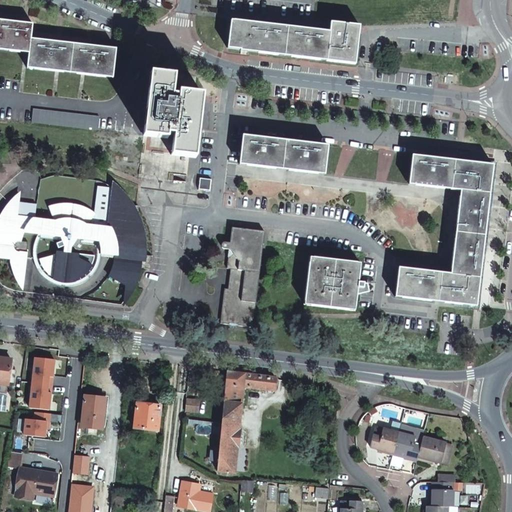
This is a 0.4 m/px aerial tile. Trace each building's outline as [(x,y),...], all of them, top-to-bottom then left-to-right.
[(32,25),(0,21),(0,50),(28,54),(27,68),(112,78),(115,50),(30,40),(32,25)] [(359,27),(330,23),(329,33),(230,21),(227,48),(239,50),(240,51),(354,65),(359,27)] [(173,77),(150,74),(143,137),(166,140),(167,135),(174,136),(171,156),(194,159),(202,96),(178,93),(178,97),(172,97),(173,77)] [(98,115),(32,108),(30,122),(97,130),(98,115)] [(324,175),(327,147),(243,137),(239,165),(324,175)] [(492,166),(411,157),(408,185),(460,191),(450,276),(398,270),(395,298),(475,308),(492,166)] [(198,179),(197,191),(209,193),(209,192),(210,180),(198,179)] [(61,205),(57,206),(57,214),(51,215),(53,223),(15,218),(16,208),(6,206),(5,207),(0,214),(0,258),(11,260),(11,263),(12,266),(12,270),(13,273),(15,277),(23,278),(27,244),(19,243),(21,232),(61,237),(64,248),(63,253),(55,252),(54,257),(39,262),(39,264),(40,266),(42,269),(48,275),(52,278),(52,280),(55,282),(58,283),(64,284),(68,284),(74,283),(74,280),(77,279),(79,278),(86,273),(88,270),(90,267),(76,259),(77,250),(78,250),(81,248),(81,247),(81,243),(80,243),(78,242),(78,239),(97,241),(98,254),(111,256),(109,277),(126,287),(124,301),(126,299),(128,297),(131,292),(134,286),(136,281),(139,275),(141,268),(149,270),(152,258),(145,255),(145,245),(144,239),(143,232),(142,228),(136,216),(138,206),(129,204),(122,197),(116,192),(111,188),(111,190),(107,228),(86,226),(92,214),(88,211),(84,209),(78,207),(74,206),(70,206),(65,205),(61,205)] [(92,214),(86,226),(107,228),(111,190),(95,188),(92,214)] [(12,199),(6,206),(16,208),(18,195),(12,199)] [(230,229),(229,236),(262,240),(263,232),(230,229)] [(262,240),(229,236),(229,243),(222,242),(221,243),(220,245),(220,246),(221,248),(223,250),(228,250),(231,255),(226,258),(225,269),(230,271),(256,273),(259,246),(262,247),(262,240)] [(309,259),(304,305),(354,311),(359,265),(309,259)] [(256,273),(230,271),(227,290),(223,289),(220,325),(253,328),(259,273),(256,273)] [(0,358),(0,384),(7,385),(10,360),(0,358)] [(54,360),(34,358),(31,383),(32,383),(51,385),(54,360)] [(244,375),(227,373),(224,403),(241,405),(243,387),(244,375)] [(274,390),(275,379),(244,375),(243,387),(274,390)] [(51,385),(32,383),(29,408),(48,410),(51,385)] [(105,400),(85,398),(81,426),(102,428),(105,400)] [(241,405),(224,403),(222,423),(217,471),(234,473),(237,447),(239,447),(240,431),(238,430),(241,405)] [(161,407),(136,404),(134,429),(158,432),(161,407)] [(33,420),(24,419),(23,435),(44,437),(45,429),(46,422),(48,422),(49,414),(34,412),(33,420)] [(291,433),(293,419),(285,418),(283,432),(291,433)] [(415,430),(400,426),(398,433),(414,437),(415,430)] [(391,456),(398,433),(374,427),(369,448),(376,449),(380,450),(380,453),(391,456)] [(414,437),(398,433),(391,456),(403,459),(403,456),(408,457),(415,459),(421,439),(415,438),(414,437)] [(450,445),(422,437),(421,439),(415,459),(426,462),(427,460),(431,461),(439,463),(443,451),(449,452),(450,445)] [(445,465),(449,452),(443,451),(439,463),(445,465)] [(22,456),(9,453),(8,456),(7,467),(19,469),(20,468),(22,456)] [(74,455),(72,473),(87,474),(89,457),(74,455)] [(57,475),(20,468),(19,469),(19,472),(9,471),(6,493),(16,495),(15,496),(33,499),(34,495),(54,498),(57,475)] [(195,491),(196,483),(182,481),(177,506),(209,511),(212,494),(199,491),(195,491)] [(252,481),(243,481),(243,492),(251,493),(252,481)] [(448,507),(453,508),(453,491),(454,483),(437,482),(433,482),(432,495),(430,494),(430,507),(448,507)] [(72,483),(69,511),(91,511),(94,486),(72,483)] [(455,483),(454,483),(453,491),(462,491),(462,483),(455,483)] [(329,489),(319,488),(316,487),(315,497),(328,498),(329,489)] [(171,511),(173,496),(166,494),(163,511),(171,511)] [(122,499),(113,498),(112,508),(121,509),(122,499)] [(341,501),(340,511),(362,511),(363,502),(341,501)]
